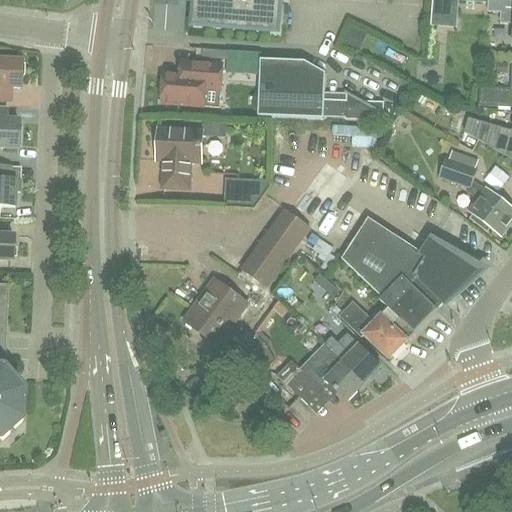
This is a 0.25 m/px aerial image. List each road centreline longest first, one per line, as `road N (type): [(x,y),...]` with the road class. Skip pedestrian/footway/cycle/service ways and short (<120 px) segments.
road 1 (tertiary): [(103,38),(92,235),(119,511)]
road 2 (tertiary): [(143,511),(111,236),(124,41)]
road 3 (unknown): [(34,363),(45,30)]
road 4 (primary): [(491,407),(310,492),(227,511)]
road 5 (unknown): [(124,41),(303,31),(321,6)]
road 6 (primary): [(343,511),(499,427)]
road 7 (residential): [(491,407),(479,340),(511,275)]
